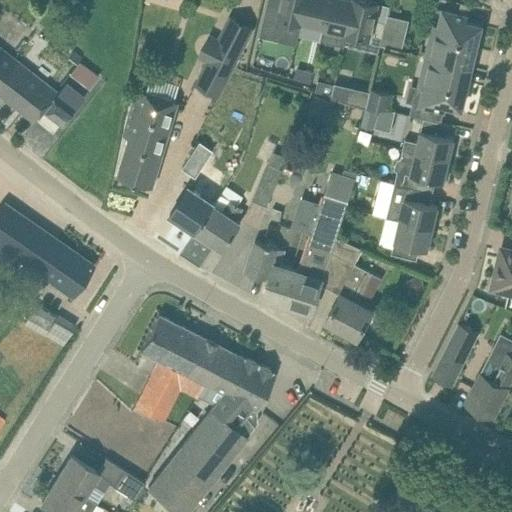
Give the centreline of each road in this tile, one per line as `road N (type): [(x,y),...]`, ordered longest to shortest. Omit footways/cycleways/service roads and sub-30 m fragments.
road 1 (residential): [(398,396),(459,269),(511,61)]
road 2 (tertiary): [(398,396),(147,264)]
road 3 (residential): [(0,494),(147,264)]
road 4 (tertiary): [(147,264),(0,148)]
road 5 (tertiary): [(511,463),(398,396)]
